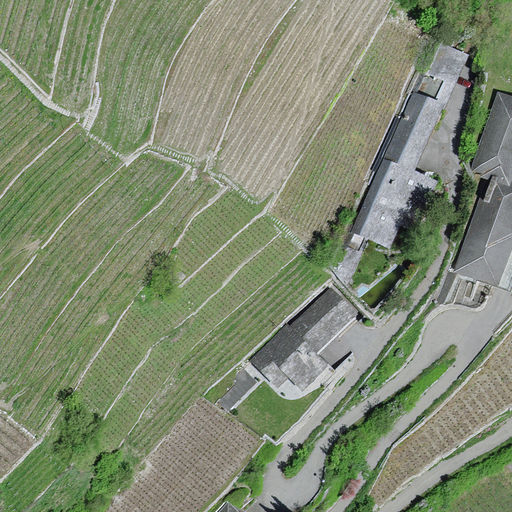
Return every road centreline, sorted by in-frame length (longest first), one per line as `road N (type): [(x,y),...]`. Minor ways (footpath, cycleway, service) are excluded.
road 1 (residential): [(335,511),(378,448),(478,334),(467,321),(444,327),(418,364),(335,429),(295,492),(280,492),(274,482),(283,455),(384,340),(436,261),(451,203),(453,101)]
road 2 (residential): [(511,428),(422,481),(389,511)]
